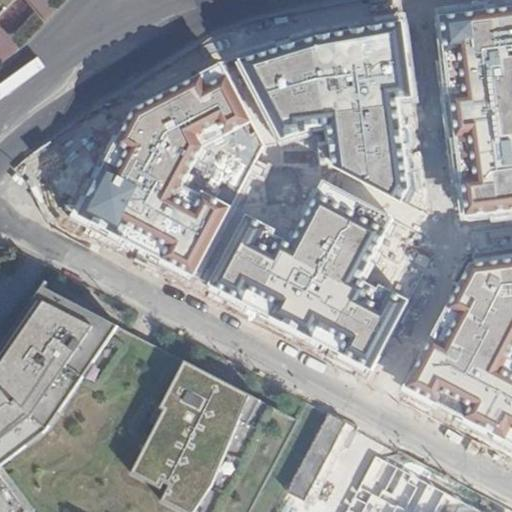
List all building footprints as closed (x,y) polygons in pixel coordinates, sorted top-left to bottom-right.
[(511,7),(435,17),(460,220),(511,214),(511,7)] [(265,53),(240,61),(279,143),(307,135),(307,128),(328,126),(333,169),(404,204),(410,191),(403,101),(414,102),(402,23),(335,34),(265,53)] [(250,122),(220,68),(135,115),(83,214),(171,261),(195,273),(228,210),(208,200),(198,219),(172,206),(202,149),(250,122)] [(392,217),(322,182),(291,243),(276,235),(278,230),(251,216),(216,285),(372,365),(403,306),(358,283),(392,217)] [(511,256),(472,261),(403,389),(440,408),(446,397),(471,410),(465,421),(508,444),(511,436),(511,376),(504,372),(511,356),(511,256)] [(0,511),(23,511),(25,510),(0,478),(0,461),(44,427),(116,324),(79,303),(40,282),(0,341),(0,511)] [(217,378),(183,362),(131,473),(160,487),(163,480),(170,484),(162,500),(183,511),(193,511),(212,481),(249,394),(217,378)] [(481,511),(376,457),(347,511),(481,511)]
